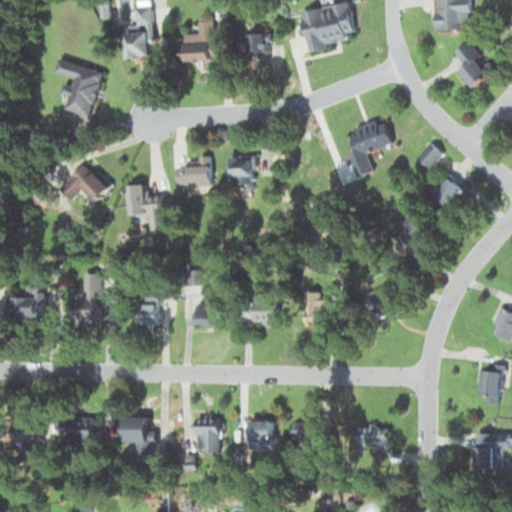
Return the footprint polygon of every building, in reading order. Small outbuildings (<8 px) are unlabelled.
[(347,0),(345,0),(301,10),(309,47),(356,37),(347,0)] [(470,11),(470,0),(436,0),(436,27),(461,27),(461,11),(470,11)] [(153,6),(138,6),(137,30),(126,30),(126,55),(152,55),(153,6)] [(214,19),(196,19),(196,31),(182,31),(182,59),(214,59),(214,19)] [(245,35),(250,55),(267,50),(261,30),(245,35)] [(454,52),(464,62),(458,69),(475,86),(489,72),(461,44),(454,52)] [(88,118),(104,70),(61,56),(55,72),(72,77),(61,109),(88,118)] [(359,175),(373,169),(367,152),(393,142),(384,119),(343,135),(359,175)] [(438,148),(429,141),(417,156),(426,163),(438,148)] [(228,155),(228,184),(255,184),(255,155),(228,155)] [(178,184),(213,184),(213,160),(178,160),(178,184)] [(110,186),(85,162),(70,177),(95,201),(110,186)] [(431,195),(444,207),(463,187),(450,175),(431,195)] [(165,192),(146,193),(145,183),(127,184),(130,215),(149,214),(150,232),(168,230),(165,192)] [(398,232),(412,248),(429,233),(415,217),(398,232)] [(306,323),(328,323),(328,291),(306,291),(306,323)] [(96,292),(74,292),(74,322),(96,322),(96,292)] [(43,294),(11,294),(11,319),(43,319),(43,294)] [(222,296),(197,296),(197,324),(222,324),(222,296)] [(278,297),(255,297),(255,323),(278,323),(278,297)] [(136,323),(172,323),(172,298),(136,298),(136,323)] [(511,310),(503,306),(491,330),(511,340),(511,310)] [(501,364),(492,364),(492,369),(479,369),(478,402),(500,403),(501,364)] [(148,415),(123,415),(123,441),(148,441),(148,415)] [(70,418),(70,442),(95,442),(95,418),(70,418)] [(272,441),(272,419),(250,419),(250,441),(272,441)] [(197,451),(219,451),(219,420),(197,420),(197,451)] [(297,421),(297,438),(318,438),(318,421),(297,421)] [(24,445),(36,441),(30,424),(19,427),(24,445)] [(362,444),(383,444),(383,428),(362,428),(362,444)] [(509,451),(509,432),(476,432),(475,470),(498,470),(498,451),(509,451)]
